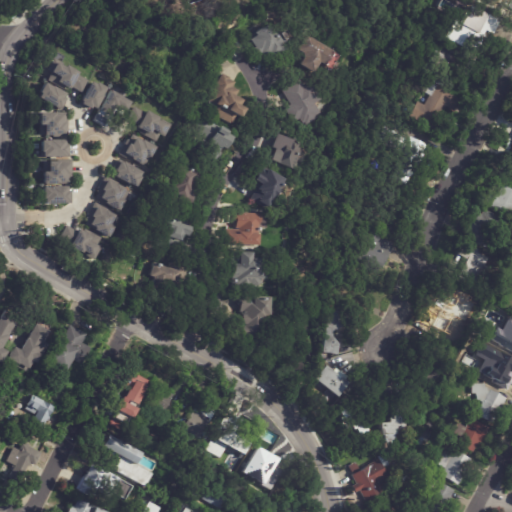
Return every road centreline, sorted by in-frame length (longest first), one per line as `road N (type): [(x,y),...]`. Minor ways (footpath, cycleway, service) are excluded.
road 1 (tertiary): [(328,511),(318,465),(277,405),(24,257),(7,222)]
road 2 (residential): [(511,71),(446,194),(380,347)]
road 3 (tertiary): [(55,0),(8,62),(7,222)]
road 4 (residential): [(131,319),(28,511)]
